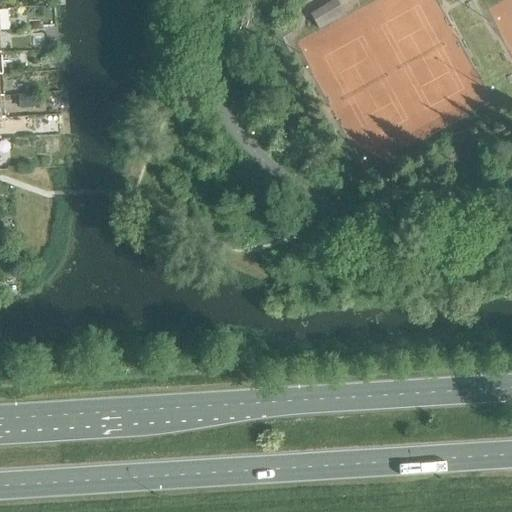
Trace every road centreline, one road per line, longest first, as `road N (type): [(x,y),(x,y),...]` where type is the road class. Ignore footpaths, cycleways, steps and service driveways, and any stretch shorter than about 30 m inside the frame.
road 1 (secondary): [(511,388),(0,425)]
road 2 (secondary): [(0,484),(511,452)]
